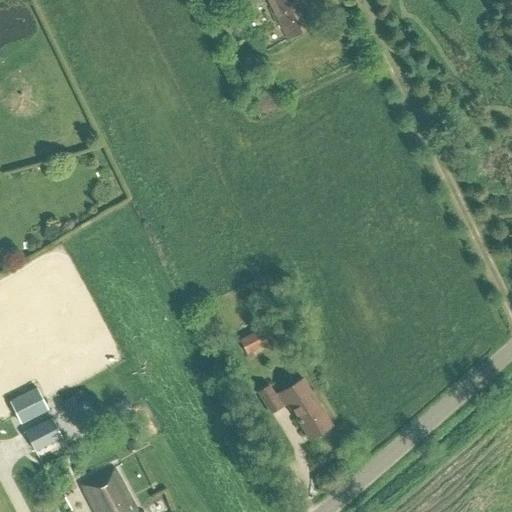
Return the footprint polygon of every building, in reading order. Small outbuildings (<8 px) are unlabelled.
[(303,7),(315,1),(313,0),(267,0),(287,39),(313,26),(303,7)] [(239,339),(247,354),(269,343),(261,328),(239,339)] [(309,439),(332,425),(304,381),(278,397),(272,387),(260,394),(273,414),(287,405),(309,439)] [(8,401),(20,425),(47,411),(35,387),(8,401)] [(73,396),(62,402),(73,425),(85,420),(73,396)] [(61,437),(52,418),(26,431),(35,450),(61,437)] [(132,439),(125,443),(131,453),(138,449),(132,439)] [(133,511),(137,511),(114,468),(82,484),(96,511),(133,511)]
